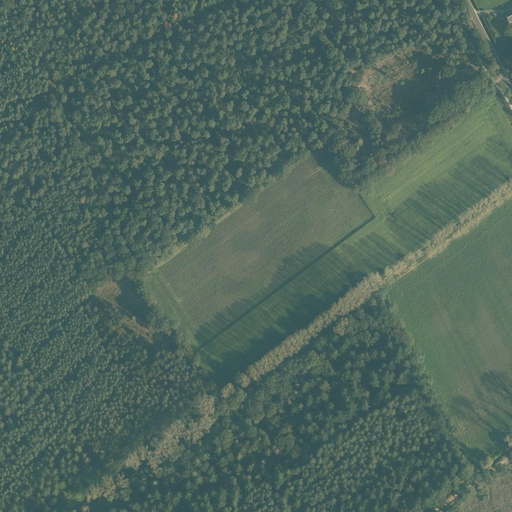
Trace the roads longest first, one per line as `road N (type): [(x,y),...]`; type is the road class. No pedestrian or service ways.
road 1 (track): [(111,482),(205,410),(206,388),(133,262),(10,0)]
road 2 (track): [(310,0),(389,159),(493,83)]
road 3 (track): [(294,464),(242,396),(374,297)]
road 4 (track): [(71,511),(111,482),(0,333)]
road 5 (track): [(221,511),(413,387)]
road 6 (track): [(0,143),(52,90),(165,34)]
